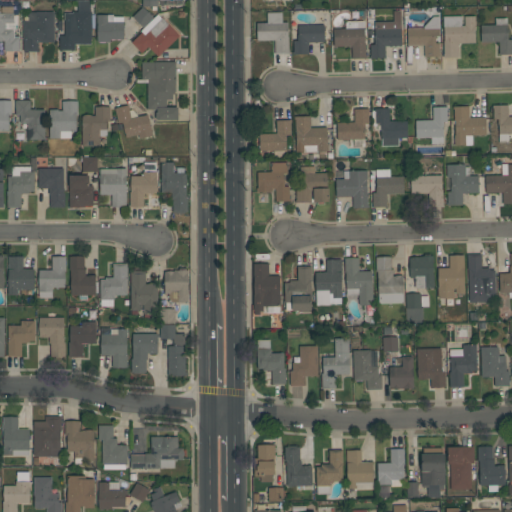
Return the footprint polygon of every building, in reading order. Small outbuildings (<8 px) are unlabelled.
[(157,0),(157,7),(156,7),(156,11),(152,10),(152,7),(142,7),(142,0),(157,0)] [(92,40),(75,40),(75,50),(59,50),(59,36),(65,36),(65,14),(72,14),(72,12),(78,12),(78,1),(90,1),(90,12),(92,12),(92,40)] [(142,7),(153,18),(143,27),(133,17),(142,7)] [(401,46),(385,46),(386,58),(370,58),(370,56),(371,56),(370,45),(375,45),(374,39),(375,39),(374,22),(393,21),(393,11),(400,11),(401,46)] [(54,42),(38,42),(38,52),(23,52),(24,21),(36,21),(36,12),(54,12),(54,42)] [(267,23),(267,13),(282,12),(282,22),(287,22),(288,37),(289,37),(289,51),(290,51),(290,54),(275,55),(274,40),(257,41),(257,23),(267,23)] [(0,13),(14,13),(14,23),(13,23),(13,30),(14,30),(14,37),(19,37),(19,51),(4,51),(4,41),(2,41),(2,42),(0,42),(0,13)] [(158,57),(148,47),(141,53),(131,43),(142,32),(141,31),(158,14),(162,19),(162,18),(179,36),(158,57)] [(97,15),(113,15),(113,17),(123,17),(123,22),(124,22),(124,39),(110,39),(110,42),(97,42),(97,15)] [(439,16),(440,36),(435,36),(435,38),(436,38),(436,43),(439,43),(439,54),(440,54),(440,57),(424,57),(424,45),(408,46),(407,28),(424,28),(424,26),(426,25),(433,16),(439,16)] [(458,43),(458,58),(443,58),(443,54),(444,54),(444,41),(445,41),(444,27),(443,27),(443,16),(461,16),(462,26),(464,25),(464,16),(475,16),(476,30),(475,30),(476,43),(458,43)] [(495,25),(495,18),(507,18),(507,34),(508,34),(508,40),(511,40),(511,55),(499,55),(498,42),(481,43),(481,25),(495,25)] [(334,47),(333,29),(345,29),(345,22),(364,21),(365,43),(366,56),(367,59),(352,59),(351,46),(334,47)] [(324,25),(325,42),(308,43),(308,54),(293,54),(292,52),(293,52),(293,41),(298,41),(298,35),(298,25),(324,25)] [(175,62),(176,92),(175,92),(175,94),(173,94),(173,100),(166,100),(166,107),(178,107),(178,120),(157,120),(157,119),(155,119),(155,112),(157,112),(157,110),(147,110),(147,83),(136,83),(136,80),(142,80),(141,62),(175,62)] [(0,100),(12,101),(12,108),(14,108),(14,114),(12,114),(12,115),(9,115),(9,131),(0,131),(0,100)] [(45,140),(27,140),(27,124),(20,124),(20,115),(16,115),(16,100),(30,100),(30,110),(45,110),(45,140)] [(49,110),(58,110),(58,111),(62,111),(62,101),(77,101),(78,115),(76,115),(76,131),(71,131),(71,138),(50,138),(49,110)] [(508,117),(511,116),(511,133),(509,134),(509,143),(499,143),(499,125),(498,125),(498,119),(493,119),(493,108),(492,108),(492,105),(508,105),(508,117)] [(131,118),(147,115),(152,136),(139,139),(138,135),(126,138),(122,123),(118,124),(114,109),(128,106),(131,118)] [(469,118),(486,117),(486,135),(472,136),(472,145),(455,146),(455,143),(454,143),(453,138),(455,138),(455,135),(455,124),(453,124),(453,120),(455,120),(454,109),(453,109),(453,107),(469,106),(469,118)] [(110,121),(106,121),(106,136),(100,136),(100,146),(83,147),(82,116),(83,116),(83,115),(91,115),(91,116),(95,116),(95,107),(110,107),(110,121)] [(433,120),(432,107),(448,107),(448,111),(447,111),(447,122),(444,122),(444,126),(443,126),(443,138),(443,144),(431,144),(431,138),(416,138),(415,121),(433,120)] [(389,121),(407,121),(407,138),(399,138),(399,146),(381,147),(381,129),(380,129),(380,126),(376,126),(376,124),(375,124),(375,122),(374,122),(374,119),(375,119),(375,111),(374,111),(374,108),(389,108),(389,121)] [(354,122),(354,109),(369,109),(369,112),(368,112),(368,124),(368,126),(364,126),(365,147),(350,147),(350,140),(338,140),(337,123),(354,122)] [(327,127),(327,144),(328,144),(328,151),(318,151),(318,152),(303,152),(296,152),(296,145),(296,134),(295,134),(295,131),(295,120),(294,120),(294,117),(311,116),(311,128),(327,127)] [(276,120),(291,120),(291,123),(291,135),(286,135),(287,141),(286,141),(286,150),(287,150),(287,158),(274,158),(274,151),(260,151),(259,134),(276,133),(276,120)] [(97,157),(97,172),(82,172),(82,157),(97,157)] [(186,198),(187,198),(187,212),(184,212),(184,213),(175,213),(175,212),(173,212),(173,193),(161,193),(161,162),(173,162),(173,173),(186,173),(186,198)] [(256,192),(256,188),(257,188),(257,172),(271,172),(270,163),(287,162),(288,174),(284,174),(284,181),(285,187),(289,187),(289,199),(290,199),(290,202),(275,202),(275,189),(272,189),(272,192),(256,192)] [(50,168),(50,164),(55,164),(55,169),(63,169),(63,193),(65,193),(65,208),(50,208),(50,195),(48,195),(48,188),(38,188),(38,168),(50,168)] [(511,204),(503,204),(502,193),(486,193),(485,176),(501,175),(501,164),(508,164),(508,165),(511,164),(511,204)] [(462,193),(462,206),(447,206),(447,192),(451,192),(451,178),(446,178),(446,165),(465,165),(465,167),(469,167),(469,176),(478,176),(479,193),(462,193)] [(34,191),(29,191),(29,194),(21,194),(21,207),(7,207),(7,194),(8,194),(8,176),(11,176),(11,167),(30,167),(30,172),(34,172),(34,191)] [(313,168),(313,173),(327,173),(327,188),(329,188),(329,202),(325,202),(325,205),(318,205),(318,202),(314,202),(313,191),(311,191),(311,202),(295,203),(295,200),(296,200),(296,189),(300,189),(300,182),(301,182),(300,168),(313,168)] [(126,169),(126,187),(127,187),(127,192),(126,192),(126,207),(109,207),(109,206),(111,206),(111,195),(100,195),(100,181),(98,181),(98,176),(100,176),(100,169),(126,169)] [(367,170),(367,179),(367,205),(369,205),(369,208),(353,208),(352,197),(336,197),(336,179),(343,179),(343,171),(367,170)] [(403,177),(404,194),(386,194),(386,208),(372,208),(372,193),(376,193),(376,191),(374,191),(374,187),(376,187),(376,177),(379,177),(378,170),(390,170),(390,177),(403,177)] [(143,176),(143,172),(157,172),(156,194),(143,193),(143,207),(129,207),(130,192),(130,176),(143,176)] [(441,175),(442,190),(443,207),(429,207),(428,193),(411,194),(411,176),(441,175)] [(93,206),(85,206),(85,208),(69,208),(69,188),(70,188),(70,176),(89,176),(89,185),(93,185),(93,206)] [(409,258),(410,258),(410,257),(419,257),(422,257),(422,256),(424,256),(424,254),(431,254),(431,256),(433,256),(434,288),(415,289),(415,278),(410,278),(409,258)] [(481,268),(490,268),(490,270),(495,270),(496,290),(481,290),(482,292),(469,292),(468,270),(467,270),(467,255),(481,254),(481,268)] [(511,297),(509,298),(508,293),(499,293),(499,274),(509,273),(509,267),(511,267),(510,254),(511,254),(511,297)] [(465,294),(455,294),(455,289),(453,289),(453,298),(438,299),(438,287),(438,268),(449,268),(449,256),(464,255),(465,294)] [(87,296),(87,299),(79,299),(79,296),(70,296),(70,271),(69,271),(69,256),(84,257),(84,270),(85,270),(85,276),(88,276),(88,275),(95,275),(95,296),(87,296)] [(23,269),(34,269),(34,290),(17,290),(17,295),(8,295),(8,270),(7,270),(7,257),(23,257),(23,269)] [(66,272),(65,272),(65,288),(53,288),(53,292),(52,292),(52,298),(39,298),(38,270),(51,270),(51,257),(66,257),(66,272)] [(379,304),(377,272),(376,272),(375,258),(391,257),(391,270),(392,270),(393,276),(395,276),(402,275),(402,276),(403,303),(379,304)] [(359,272),(372,271),(372,287),(373,287),(373,305),(359,306),(359,295),(346,296),(346,273),(345,273),(344,258),(358,258),(359,272)] [(342,298),(341,298),(341,304),(330,304),(330,305),(316,306),(315,273),(326,272),(326,260),(341,259),(342,298)] [(127,278),(126,278),(127,295),(114,295),(114,300),(100,300),(100,280),(105,280),(105,278),(113,278),(113,264),(127,264),(127,278)] [(280,307),(267,307),(263,305),(263,312),(259,312),(259,314),(254,314),(254,312),(254,278),(253,278),(253,264),(268,264),(269,276),(280,276),(280,307)] [(311,281),(311,311),(298,311),(298,312),(292,313),(292,311),(285,311),(285,303),(284,303),(284,283),(289,283),(289,281),(297,280),(297,267),(311,266),(311,281)] [(188,303),(172,303),(172,302),(169,302),(169,293),(164,294),(164,272),(165,272),(165,271),(173,271),(173,270),(177,270),(179,270),(179,269),(186,269),(186,271),(188,271),(188,303)] [(130,271),(145,271),(145,284),(148,284),(148,283),(156,283),(156,284),(157,284),(157,314),(143,314),(143,305),(140,305),(140,310),(131,311),(130,271)] [(421,294),(421,296),(428,296),(428,306),(421,306),(421,308),(406,309),(406,294),(421,294)] [(175,323),(160,323),(160,309),(175,309),(175,323)] [(64,318),(64,342),(65,342),(65,357),(61,357),(53,357),(53,356),(50,356),(50,344),(49,344),(49,337),(46,337),(46,338),(39,338),(39,318),(64,318)] [(35,341),(30,341),(30,343),(22,343),(22,357),(8,357),(8,342),(8,326),(21,326),(21,321),(35,321),(35,341)] [(96,344),(82,344),(82,348),(83,348),(83,357),(69,357),(69,342),(70,342),(70,326),(82,326),(82,322),(96,322),(96,344)] [(148,325),(148,327),(157,327),(157,353),(156,353),(156,354),(150,354),(147,354),(147,360),(146,360),(146,373),(143,373),(143,374),(136,374),(136,373),(131,373),(131,359),(133,359),(133,325),(148,325)] [(185,348),(183,348),(183,355),(185,355),(185,373),(187,373),(187,376),(168,376),(168,347),(173,347),(173,339),(160,340),(160,325),(175,325),(175,334),(185,334),(185,348)] [(127,368),(112,368),(112,356),(101,356),(101,328),(111,328),(111,330),(127,329),(127,368)] [(398,352),(383,352),(382,337),(398,337),(398,352)] [(335,357),(334,339),(349,338),(349,374),(335,374),(336,388),(322,388),(321,373),(323,373),(322,357),(335,357)] [(284,368),(285,368),(286,384),(272,384),(271,371),(262,371),(262,369),(257,369),(257,340),(270,340),(270,349),(271,349),(271,353),(284,353),(284,368)] [(477,371),(471,371),(472,373),(463,373),(463,387),(449,387),(449,372),(451,372),(450,357),(449,350),(462,349),(462,345),(476,345),(477,371)] [(317,376),(316,376),(316,377),(313,377),(313,376),(304,376),(305,386),(290,386),(289,371),(292,371),(292,357),(299,357),(299,346),(317,346),(317,376)] [(480,347),(498,347),(499,363),(506,363),(506,371),(509,371),(509,386),(494,386),(494,377),(481,378),(480,347)] [(441,348),(442,367),(443,373),(445,373),(445,387),(430,388),(430,379),(418,379),(418,368),(417,368),(417,349),(441,348)] [(353,371),(352,367),(353,367),(353,351),(371,350),(371,351),(378,351),(379,361),(377,361),(377,366),(378,366),(378,374),(381,374),(381,389),(367,390),(366,380),(354,381),(353,371)] [(413,389),(399,389),(399,388),(390,388),(389,367),(402,367),(402,357),(413,357),(413,389)] [(29,455),(12,455),(2,455),(2,448),(3,448),(3,431),(2,431),(2,417),(18,417),(18,429),(29,429),(29,455)] [(33,426),(45,426),(45,417),(61,417),(61,430),(60,430),(60,457),(51,457),(51,456),(33,456),(33,426)] [(74,458),(74,451),(67,451),(67,436),(65,436),(65,421),(80,421),(80,431),(84,431),(84,430),(94,430),(94,458),(74,458)] [(103,470),(103,465),(102,465),(102,440),(98,440),(98,426),(113,426),(113,438),(117,438),(117,445),(127,445),(127,464),(126,464),(126,470),(103,470)] [(178,437),(178,448),(183,448),(183,460),(174,460),(174,468),(130,468),(130,455),(144,455),(144,453),(151,453),(151,437),(178,437)] [(260,482),(260,476),(254,476),(253,458),(257,458),(257,445),(274,445),(275,461),(274,461),(274,474),(272,474),(273,482),(260,482)] [(287,486),(286,461),(285,461),(284,447),(287,447),(287,446),(297,446),(297,447),(299,447),(300,459),(301,459),(301,466),(311,466),(312,486),(287,486)] [(471,490),(450,490),(450,464),(447,464),(447,447),(474,446),(474,464),(471,464),(471,490)] [(431,448),(431,447),(434,447),(434,448),(442,448),(442,454),(444,454),(445,471),(445,485),(443,485),(443,489),(439,489),(440,498),(427,498),(427,487),(423,488),(423,486),(421,486),(421,454),(423,454),(423,448),(431,448)] [(480,486),(479,461),(478,461),(477,447),(492,447),(493,460),(494,460),(494,466),(497,466),(497,465),(503,465),(503,466),(504,466),(504,485),(480,486)] [(390,463),(390,449),(404,449),(404,463),(403,463),(404,487),(391,487),(391,485),(378,485),(377,463),(390,463)] [(343,465),(342,465),(342,481),(330,481),(330,486),(329,486),(329,494),(317,494),(317,486),(316,486),(316,466),(321,466),(321,464),(329,464),(329,450),(342,450),(343,465)] [(361,462),(373,462),(373,483),(356,483),(356,489),(347,489),(347,464),(346,464),(346,450),(361,450),(361,462)] [(30,503),(16,503),(16,511),(2,511),(2,502),(3,502),(3,486),(16,486),(16,471),(30,471),(30,503)] [(94,508),(84,508),(84,506),(80,506),(80,511),(65,511),(65,502),(67,502),(67,476),(85,476),(85,479),(94,479),(94,508)] [(52,477),(51,494),(58,494),(58,502),(62,502),(62,511),(47,511),(47,508),(44,508),(44,509),(35,509),(35,508),(33,508),(34,477),(52,477)] [(119,482),(119,489),(125,489),(125,507),(122,507),(122,508),(118,507),(115,507),(112,507),(112,509),(107,509),(107,510),(98,510),(98,482),(119,482)] [(418,497),(407,497),(406,482),(417,482),(418,497)] [(142,502),(129,495),(137,483),(149,490),(142,502)] [(154,511),(153,511),(149,503),(151,503),(151,502),(153,501),(150,495),(155,493),(153,489),(160,487),(164,496),(175,491),(182,506),(175,509),(176,511),(154,511)] [(283,501),(268,502),(268,488),(283,488),(283,501)]
